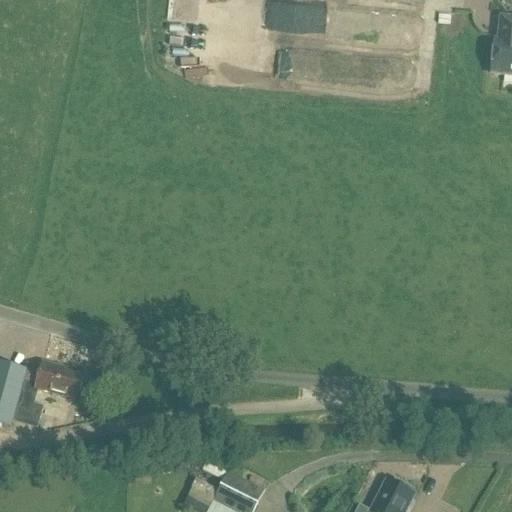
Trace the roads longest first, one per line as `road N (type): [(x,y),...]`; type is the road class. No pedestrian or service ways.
road 1 (unclassified): [(511,398),(188,369),(0,314)]
road 2 (unknown): [(511,447),(333,454)]
